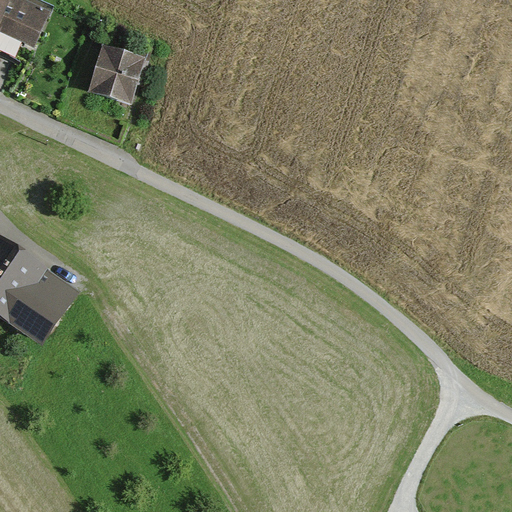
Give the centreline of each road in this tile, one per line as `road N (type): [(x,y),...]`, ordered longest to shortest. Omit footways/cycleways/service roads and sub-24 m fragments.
road 1 (track): [(0,106),(321,264),(392,315),(465,391),(511,423)]
road 2 (track): [(0,220),(115,317)]
